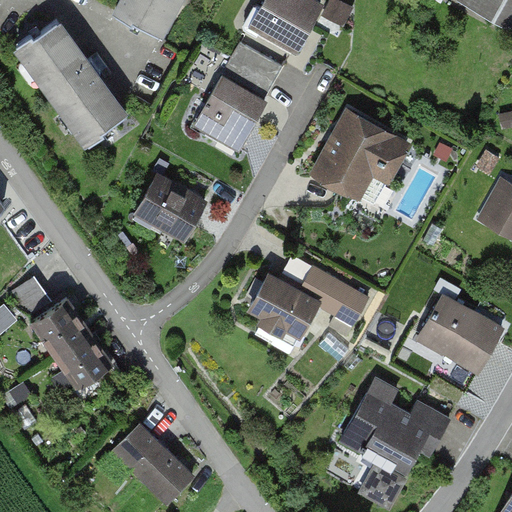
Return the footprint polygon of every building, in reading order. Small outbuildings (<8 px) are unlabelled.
[(122,0),(115,12),(131,21),(136,18),(160,32),(178,0),(122,0)] [(321,3),(314,0),(266,0),(263,5),(259,3),(254,5),(245,23),(246,27),(257,34),(261,27),(296,47),(321,3)] [(348,6),(336,0),(333,0),(327,13),(341,19),(348,6)] [(511,0),(471,0),(485,7),(481,14),(511,29),(511,27),(511,0)] [(87,62),(57,22),(37,37),(33,32),(16,44),(29,62),(31,60),(43,76),(40,78),(65,112),(68,110),(80,126),(77,128),(89,145),(105,134),(103,130),(125,114),(94,72),(99,68),(92,59),(87,62)] [(283,65),(242,42),(225,71),(266,95),(283,65)] [(265,102),(222,77),(197,122),(240,146),(265,102)] [(348,112),(316,172),(375,204),(408,144),(348,112)] [(205,202),(158,176),(140,209),(187,235),(205,202)] [(511,183),(503,178),(481,218),(510,235),(511,231),(511,183)] [(274,338),(296,351),(305,334),(301,332),(319,302),(326,306),(333,294),(343,300),(350,289),(314,268),(300,292),(270,274),(252,305),(267,313),(262,322),(278,332),(274,338)] [(52,300),(35,277),(11,295),(28,318),(52,300)] [(502,328),(443,295),(423,331),(446,344),(443,349),(447,351),(433,374),(466,392),(502,328)] [(90,328),(67,296),(32,321),(54,353),(90,328)] [(5,301),(0,305),(0,328),(2,330),(18,315),(5,301)] [(114,362),(90,328),(54,353),(78,387),(74,390),(83,403),(107,386),(98,374),(114,362)] [(399,390),(376,377),(342,437),(363,449),(368,440),(391,453),(379,476),(374,473),(364,489),(390,504),(404,479),(390,471),(396,460),(409,467),(424,440),(436,447),(452,418),(417,399),(410,413),(392,402),(399,390)] [(195,474),(141,423),(118,446),(133,460),(130,463),(169,501),(195,474)] [(511,511),(511,493),(502,510),(506,511),(511,511)]
